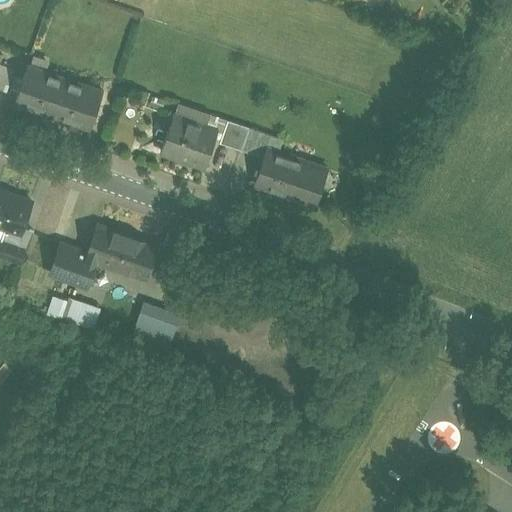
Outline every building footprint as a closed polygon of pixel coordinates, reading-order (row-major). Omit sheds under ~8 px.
[(16,69),(0,63),(0,88),(8,92),(16,69)] [(105,91),(29,65),(17,101),(93,127),(105,91)] [(218,132),(175,116),(163,151),(206,166),(218,132)] [(250,126),(229,119),(221,142),(242,149),(250,126)] [(286,138),(250,126),(242,149),(265,157),(269,147),(281,151),(286,138)] [(281,151),(269,147),(265,157),(257,182),(272,187),(271,188),(318,204),(331,168),(281,151)] [(31,201),(0,190),(0,224),(6,227),(19,231),(20,232),(23,223),(31,201)] [(36,228),(23,223),(20,232),(19,231),(14,244),(23,247),(28,249),(36,228)] [(91,252),(63,242),(52,272),(88,285),(97,258),(147,276),(158,244),(100,224),(91,252)] [(19,231),(6,227),(0,244),(0,253),(18,260),(23,247),(14,244),(19,231)] [(94,302),(70,294),(62,316),(87,324),(94,302)] [(166,316),(144,309),(137,329),(158,337),(166,316)] [(158,337),(137,329),(133,340),(154,348),(158,337)]
